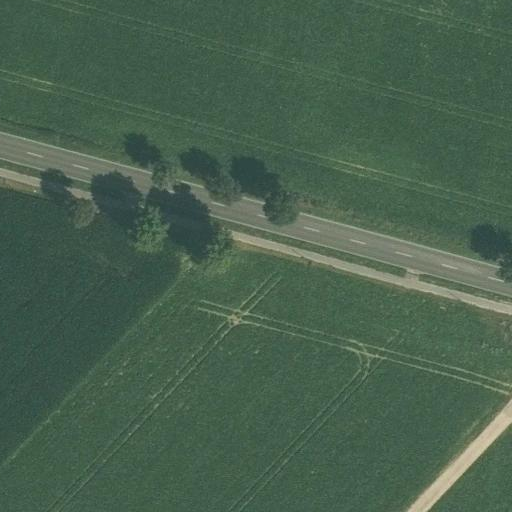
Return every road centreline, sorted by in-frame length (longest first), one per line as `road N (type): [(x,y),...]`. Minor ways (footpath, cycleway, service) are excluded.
road 1 (secondary): [(0,145),(511,283)]
road 2 (track): [(511,409),(416,511)]
